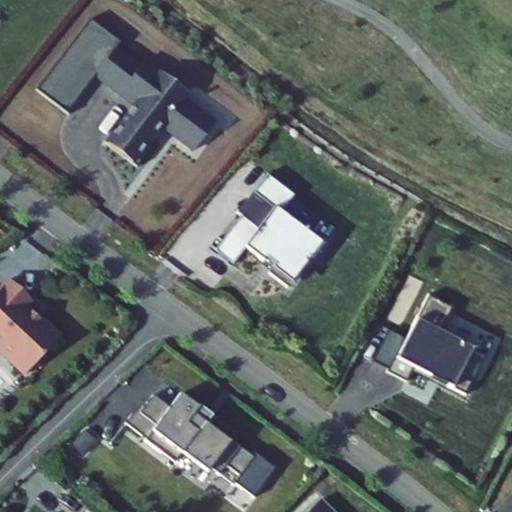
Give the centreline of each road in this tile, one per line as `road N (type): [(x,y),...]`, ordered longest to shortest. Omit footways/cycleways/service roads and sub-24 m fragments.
road 1 (residential): [(168,306),(437,511)]
road 2 (residential): [(0,470),(168,306)]
road 3 (residential): [(0,179),(168,306)]
